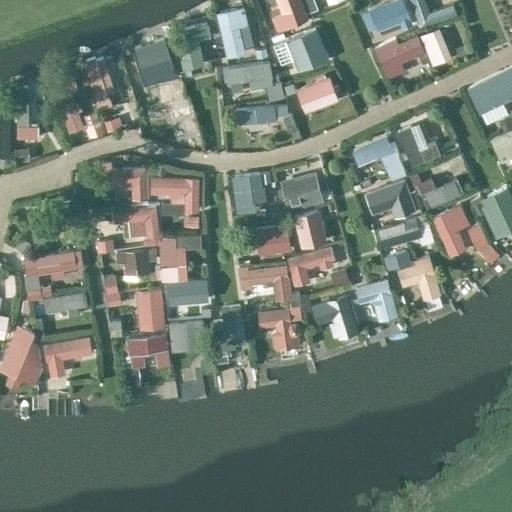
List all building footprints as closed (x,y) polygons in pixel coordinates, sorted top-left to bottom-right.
[(218,0),(227,46),(255,41),(247,0),(218,0)] [(270,0),(278,20),(311,8),(307,0),(270,0)] [(367,14),(372,28),(383,24),(378,10),(367,14)] [(422,22),(430,55),(452,49),(444,17),(422,22)] [(175,27),(184,69),(203,65),(194,22),(175,27)] [(400,46),(420,42),(416,26),(380,35),(387,65),(404,61),(400,46)] [(277,36),(283,66),(326,58),(322,38),(298,43),(296,32),(277,36)] [(270,49),(231,54),(234,82),(274,76),(270,49)] [(307,101),(341,88),(333,64),(298,76),(307,101)] [(64,103),(81,100),(75,65),(58,68),(64,103)] [(151,103),(175,102),(174,74),(150,75),(151,103)] [(265,114),(264,96),(237,97),(238,115),(265,114)] [(87,123),(122,117),(119,103),(98,107),(97,100),(84,103),(87,123)] [(18,116),(30,116),(30,101),(18,101),(18,116)] [(192,109),(173,110),(174,127),(193,127),(192,109)] [(438,131),(427,133),(424,112),(401,115),(406,149),(440,145),(438,131)] [(10,113),(0,113),(0,154),(10,154),(10,113)] [(511,119),(491,128),(503,158),(511,154),(511,119)] [(367,180),(375,209),(414,199),(395,124),(352,135),(357,153),(385,146),(392,174),(367,180)] [(275,188),(274,161),(234,163),(235,191),(275,188)] [(434,166),(414,174),(417,183),(438,176),(434,166)] [(430,196),(461,183),(455,169),(424,183),(430,196)] [(315,171),(280,181),(288,209),(323,199),(315,171)] [(481,189),(500,227),(511,220),(511,185),(507,175),(481,189)] [(460,202),(447,208),(433,215),(449,250),(463,244),(456,229),(469,223),(460,202)] [(425,227),(424,221),(429,220),(426,205),(393,212),(397,233),(425,227)] [(32,231),(47,231),(47,207),(32,208),(32,231)] [(484,210),(468,217),(485,255),(502,247),(484,210)] [(98,241),(116,241),(116,228),(98,227),(98,241)] [(200,234),(165,235),(159,242),(159,246),(161,280),(169,280),(170,296),(200,295),(200,291),(203,290),(203,276),(177,277),(177,263),(185,263),(184,247),(201,246),(200,234)] [(289,244),(294,269),(341,261),(336,235),(289,244)] [(46,260),(49,272),(84,264),(78,238),(28,250),(31,264),(46,260)] [(422,272),(423,286),(439,284),(435,245),(413,247),(414,255),(400,257),(402,274),(422,272)] [(155,247),(115,251),(116,262),(123,262),(124,274),(150,271),(148,260),(156,259),(155,247)] [(18,284),(18,260),(5,260),(6,284),(18,284)] [(108,294),(123,293),(120,263),(106,264),(108,294)] [(287,265),(248,269),(248,266),(238,267),(240,290),(252,289),(251,283),(266,282),(266,286),(274,285),(275,299),(290,298),(290,306),(301,305),(301,297),(300,291),(295,291),(289,292),(287,265)] [(381,311),(402,305),(392,267),(356,277),(360,291),(375,287),(381,311)] [(444,284),(423,288),(421,278),(411,281),(416,302),(447,296),(444,284)] [(0,326),(7,328),(12,304),(0,302),(4,284),(0,282),(0,326)] [(86,283),(46,282),(46,297),(86,298),(86,283)] [(230,317),(246,313),(241,292),(225,297),(230,317)] [(345,293),(311,304),(317,323),(331,318),(332,321),(328,322),(333,337),(357,330),(345,293)] [(288,308),(257,312),(259,327),(276,325),(279,349),(298,346),(296,332),(291,332),(288,308)] [(203,310),(172,310),(172,341),(202,341),(203,310)] [(166,332),(125,337),(127,354),(129,354),(131,367),(145,365),(143,353),(168,350),(166,332)] [(50,376),(65,373),(62,355),(89,351),(87,337),(42,345),(45,362),(47,361),(50,376)] [(40,367),(35,349),(12,339),(0,370),(34,383),(40,367)]
